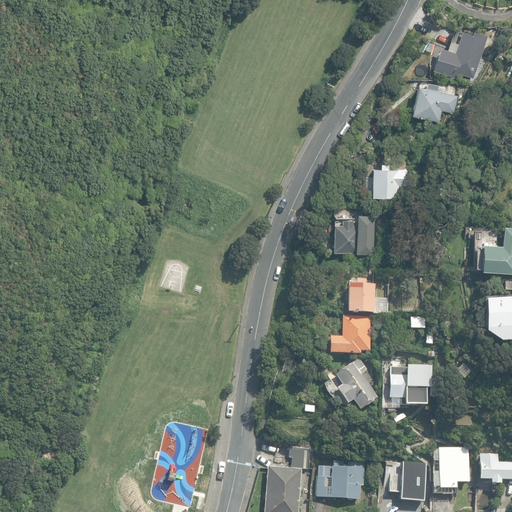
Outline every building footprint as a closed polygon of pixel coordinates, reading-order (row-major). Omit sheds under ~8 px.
[(456,72),(473,78),(476,70),(481,72),(486,58),(481,56),(487,36),(472,31),(471,33),(460,29),(456,42),(449,40),(446,49),(440,47),(432,70),(454,77),(456,72)] [(494,58),(498,63),(503,59),(499,54),(494,58)] [(410,115),(438,122),(440,110),(453,113),(457,96),(435,91),(436,85),(425,82),(424,88),(416,86),(410,115)] [(370,197),(397,197),(397,185),(406,186),(407,168),(389,168),(389,163),(379,163),(379,168),(371,168),(370,197)] [(373,254),(374,213),(356,212),(356,223),(350,223),(350,218),(340,218),(339,223),(330,223),(329,251),(355,251),(355,253),(373,254)] [(479,269),(511,272),(511,226),(503,226),(501,245),(480,243),(480,244),(475,243),(473,266),(479,267),(479,269)] [(345,313),(373,313),(373,285),(364,285),(364,279),(354,279),(354,284),(345,284),(345,313)] [(484,324),(511,324),(511,294),(484,295),(484,324)] [(328,353),(359,354),(359,351),(369,351),(370,317),(340,316),(340,337),(328,336),(328,353)] [(409,329),(424,329),(424,317),(409,317),(409,329)] [(352,400),(359,409),(376,397),(360,374),(366,369),(357,358),(334,374),(341,384),(335,388),(346,403),(352,400)] [(432,388),(432,367),(407,367),(407,359),(395,359),(395,399),(405,399),(405,404),(413,404),(413,400),(423,400),(423,388),(432,388)] [(306,414),(316,415),(317,406),(307,405),(306,414)] [(308,469),(325,471),(327,451),(307,449),(306,459),(309,460),(308,469)] [(461,499),(478,499),(478,493),(491,493),(491,459),(461,458),(461,499)] [(510,490),(511,490),(511,461),(499,461),(499,487),(510,487),(510,490)] [(341,501),(384,504),(385,490),(388,490),(390,467),(372,466),(372,469),(368,469),(368,466),(359,466),(358,470),(344,469),(343,481),(342,481),(341,501)] [(280,511),(314,511),(318,471),(284,468),(280,511)] [(395,493),(408,493),(409,486),(413,486),(414,471),(393,470),(392,485),(396,485),(395,493)]
